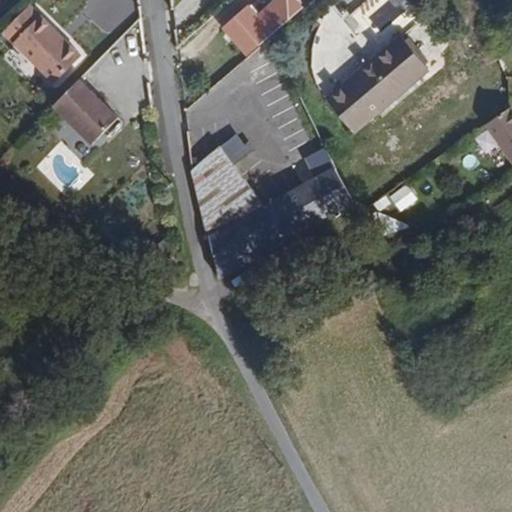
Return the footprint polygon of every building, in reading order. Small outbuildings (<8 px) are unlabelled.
[(245,48),(300,1),(299,0),(265,0),(258,6),(253,10),(244,0),(241,0),(220,18),(245,48)] [(258,6),(253,0),(244,0),(253,10),(258,6)] [(81,58),(66,43),(65,45),(57,37),(59,36),(32,8),(5,35),(54,85),(81,58)] [(359,124),(433,61),(405,29),(331,91),(359,124)] [(122,114),(84,75),(59,100),(97,139),(122,114)] [(467,120),(449,90),(432,101),(452,133),(469,122),(467,120)] [(361,192),(452,133),(432,101),(341,160),(361,192)] [(511,154),(511,104),(488,121),(511,154)] [(245,175),(236,167),(248,154),(256,161),(267,149),(245,127),(193,178),(200,206),(245,175)] [(273,204),(245,175),(200,206),(220,275),(361,192),(341,160),(273,204)]
